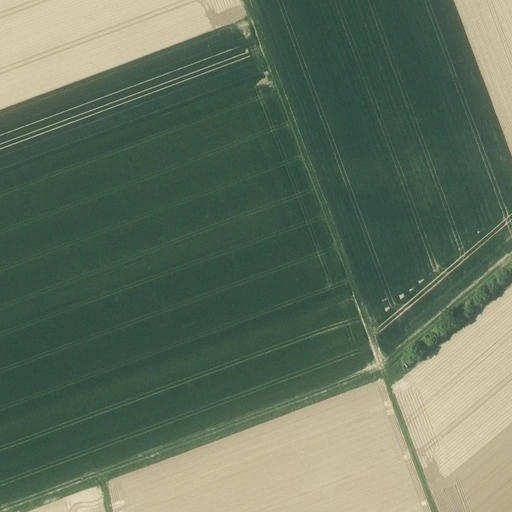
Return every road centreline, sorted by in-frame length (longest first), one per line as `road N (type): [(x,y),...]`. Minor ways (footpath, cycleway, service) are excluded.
road 1 (track): [(511,258),(381,367),(0,510)]
road 2 (track): [(244,0),(439,511)]
